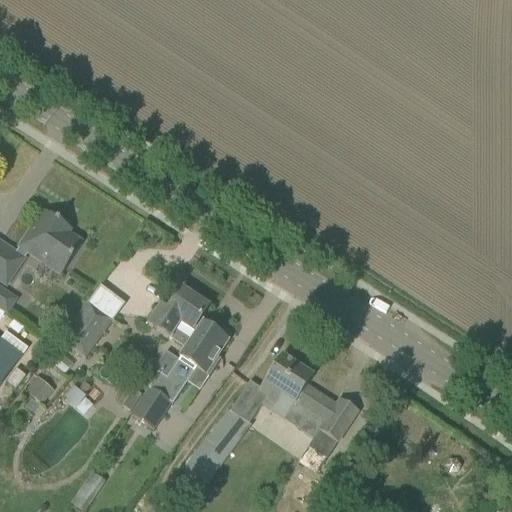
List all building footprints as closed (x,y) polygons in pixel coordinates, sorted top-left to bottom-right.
[(0,245),(0,286),(6,290),(26,261),(24,260),(27,255),(61,277),(81,246),(67,236),(70,232),(45,215),(36,229),(33,227),(15,255),(0,245)] [(202,326),(198,323),(208,309),(181,291),(166,313),(160,309),(148,327),(185,352),(202,326)] [(59,343),(83,361),(112,323),(87,305),(59,343)] [(219,361),(216,359),(227,342),(224,340),(226,336),(210,326),(210,327),(208,330),(202,326),(185,352),(166,381),(158,375),(147,391),(148,392),(130,418),(152,433),(170,406),(171,408),(196,371),(207,378),(207,379),(208,380),(220,362),(219,361)] [(0,373),(21,346),(0,329),(0,373)] [(249,384),(229,414),(248,426),(265,401),(288,416),(294,407),(321,425),(317,433),(337,447),(347,431),(358,414),(339,402),(335,408),(306,389),(313,378),(281,357),(270,374),(259,390),(249,384)] [(10,368),(1,382),(10,389),(20,375),(10,368)] [(23,395),(40,408),(62,384),(45,370),(23,395)] [(65,399),(76,410),(87,398),(76,388),(65,399)] [(132,390),(122,406),(130,411),(140,395),(132,390)] [(220,444),(228,432),(224,428),(232,418),(226,413),(192,458),(205,467),(222,445),(220,444)] [(372,444),(364,457),(371,462),(380,449),(372,444)] [(349,465),(325,500),(340,511),(365,476),(349,465)] [(95,493),(102,482),(91,475),(84,486),(95,493)]
